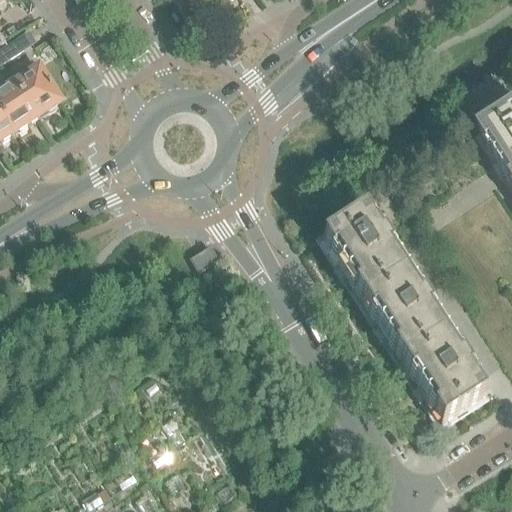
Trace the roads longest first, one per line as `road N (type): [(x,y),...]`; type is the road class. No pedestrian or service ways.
road 1 (residential): [(402,506),(280,302)]
road 2 (secondary): [(0,249),(158,186)]
road 3 (secondary): [(227,142),(337,28)]
road 4 (residential): [(61,0),(140,129)]
road 5 (residential): [(280,302),(221,170)]
road 6 (residential): [(187,192),(280,302)]
road 7 (residential): [(402,506),(511,437)]
road 8 (residential): [(183,102),(115,0)]
